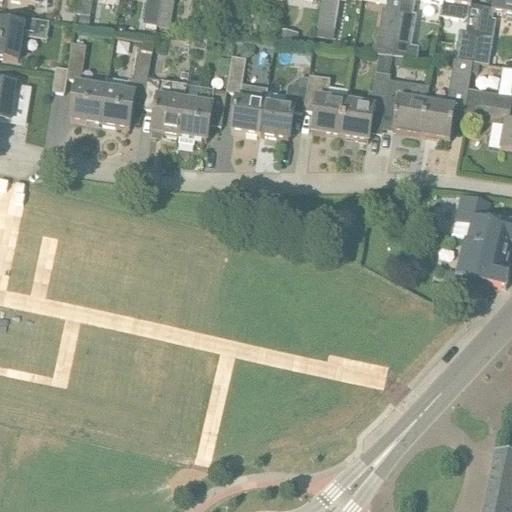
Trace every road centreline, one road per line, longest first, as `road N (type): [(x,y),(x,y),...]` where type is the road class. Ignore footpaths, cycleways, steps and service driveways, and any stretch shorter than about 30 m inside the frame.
road 1 (residential): [(511,191),(403,181),(189,184),(0,153)]
road 2 (tertiary): [(334,511),(511,310)]
